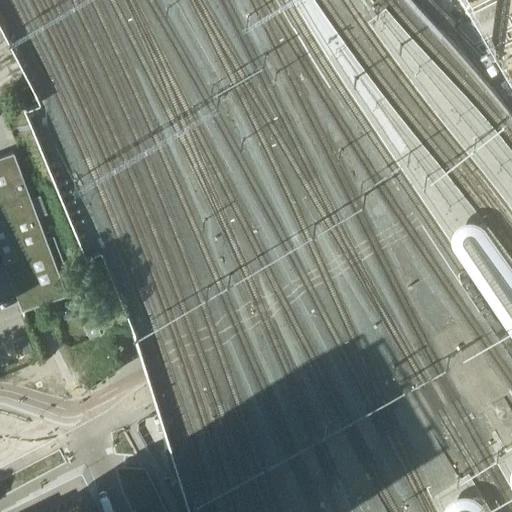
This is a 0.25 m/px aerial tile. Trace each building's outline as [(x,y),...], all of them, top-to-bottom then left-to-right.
[(511,0),(426,0),(481,59),(511,42),(511,22),(509,16),(511,14),(511,0)] [(12,145),(0,149),(0,250),(21,305),(35,300),(65,288),(60,275),(68,272),(68,271),(52,230),(44,233),(12,145)] [(511,260),(482,218),(475,212),(464,212),(455,216),(450,223),(451,234),(476,272),(511,326),(511,260)] [(293,511),(251,418),(238,388),(235,382),(227,364),(213,373),(199,383),(185,392),(168,404),(165,407),(161,409),(163,417),(162,417),(161,417),(161,418),(161,422),(161,427),(161,432),(162,437),(162,442),(165,443),(165,444),(168,455),(170,462),(171,466),(171,470),(173,475),(175,479),(178,484),(181,488),(183,491),(186,494),(187,496),(188,497),(188,498),(190,501),(191,505),(192,508),(193,511),(192,511),(293,511)] [(420,424),(418,409),(407,411),(408,425),(420,424)] [(489,511),(486,506),(481,498),(472,489),(457,488),(447,493),(441,500),(439,511),(489,511)] [(90,511),(88,508),(88,507),(84,501),(84,500),(81,493),(80,492),(79,492),(78,492),(71,495),(71,496),(64,499),(63,499),(57,502),(56,503),(50,506),(49,506),(49,507),(48,507),(49,507),(48,507),(48,508),(48,509),(50,511),(90,511)]
